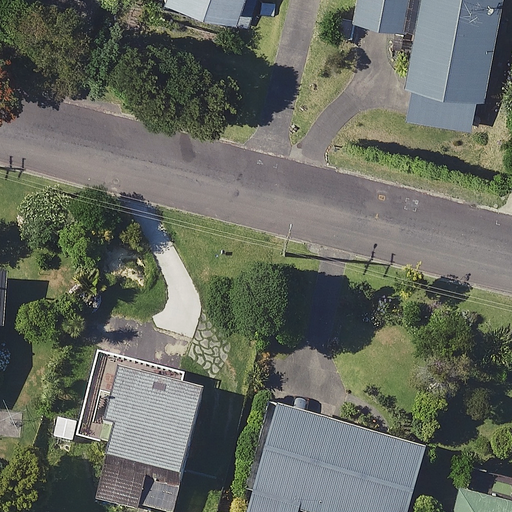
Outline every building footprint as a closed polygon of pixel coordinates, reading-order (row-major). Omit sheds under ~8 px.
[(207,0),(246,10),(248,0),(207,0)] [(350,0),(349,10),(412,20),(397,115),(475,127),(495,0),(350,0)] [(67,442),(95,448),(83,496),(148,511),(160,511),(171,467),(194,377),(90,351),(67,442)] [(396,511),(414,443),(266,405),(238,511),(289,511),(290,509),(302,511),(396,511)] [(511,511),(511,501),(448,487),(442,511),(511,511)]
